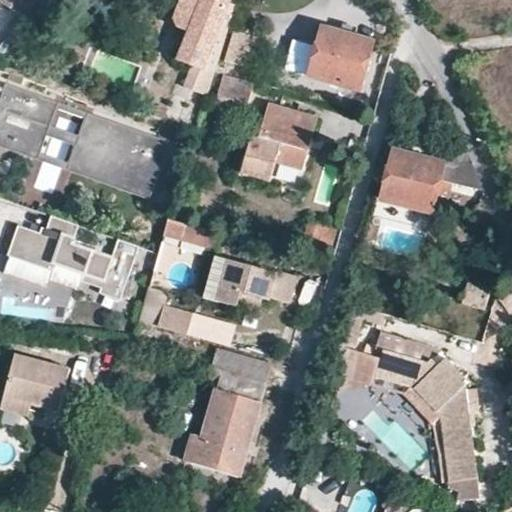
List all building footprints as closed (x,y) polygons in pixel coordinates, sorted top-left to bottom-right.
[(0,0),(0,4),(25,23),(29,16),(40,0),(0,0)] [(40,0),(29,16),(42,21),(54,2),(49,0),(40,0)] [(189,36),(180,59),(214,70),(236,2),(230,0),(180,0),(177,10),(182,11),(176,25),(177,33),(189,36)] [(322,29),(308,78),(360,92),(372,42),(322,29)] [(260,38),(234,31),(225,61),(252,68),(260,38)] [(217,95),(235,101),(232,111),(249,116),(252,105),(248,104),(253,85),(223,76),(217,95)] [(177,145),(6,84),(4,89),(53,106),(90,119),(175,149),(177,145)] [(46,125),(53,106),(4,89),(0,87),(0,140),(36,153),(42,134),(46,125)] [(194,128),(205,103),(170,91),(161,117),(194,128)] [(272,160),(301,168),(316,119),(270,104),(260,139),(252,137),(243,170),(267,177),(272,160)] [(175,149),(90,119),(84,138),(80,148),(73,167),(158,196),(175,149)] [(52,137),(55,128),(46,125),(42,134),(52,137)] [(80,148),(84,138),(74,135),(71,144),(80,148)] [(36,153),(0,140),(0,146),(43,162),(45,156),(36,153)] [(383,189),(381,197),(432,211),(435,200),(441,178),(482,190),(468,151),(444,163),(393,149),(389,170),(376,166),(371,186),(383,189)] [(158,196),(73,167),(64,163),(62,168),(157,202),(158,196)] [(71,245),(78,226),(50,216),(46,230),(41,228),(39,234),(17,226),(7,256),(51,271),(54,264),(83,274),(80,281),(100,288),(98,293),(119,301),(138,247),(117,240),(110,259),(71,245)] [(167,218),(163,234),(182,239),(186,224),(167,218)] [(324,227),(307,222),(302,239),(319,244),(324,227)] [(214,247),(218,233),(186,224),(182,239),(214,247)] [(228,264),(218,261),(207,301),(216,303),(228,264)] [(239,302),(241,294),(263,300),(264,297),(289,303),(296,278),(277,273),(276,276),(228,264),(216,303),(237,309),(239,302)] [(468,278),(469,279),(473,269),(464,266),(460,277),(468,278)] [(461,302),(486,309),(490,285),(469,279),(468,278),(461,302)] [(352,300),(355,291),(342,287),(339,296),(352,300)] [(143,322),(159,324),(163,295),(147,293),(143,322)] [(195,317),(166,309),(160,327),(190,335),(195,317)] [(352,348),(361,314),(347,311),(339,345),(352,348)] [(470,381),(447,358),(440,365),(434,359),(442,351),(418,339),(378,329),(374,346),(382,347),(380,355),(374,374),(412,385),(440,415),(449,480),(450,488),(459,490),(456,500),(481,497),(478,476),(472,425),(476,425),(474,413),(480,411),(479,403),(469,404),(467,390),(467,385),(470,381)] [(374,374),(380,355),(352,348),(339,345),(334,365),(326,395),(373,382),(374,374)] [(265,382),(270,365),(215,351),(211,367),(220,370),(265,382)] [(16,355),(3,398),(31,405),(49,410),(58,412),(69,368),(16,355)] [(265,382),(220,370),(203,439),(192,436),(185,461),(239,476),(265,382)] [(449,480),(440,415),(412,385),(374,374),(373,382),(403,392),(436,426),(438,435),(444,478),(444,480),(449,480)] [(479,403),(476,388),(467,390),(469,404),(479,403)] [(3,398),(1,409),(27,416),(29,412),(31,405),(3,398)] [(450,488),(447,487),(443,501),(455,504),(456,500),(459,490),(450,488)]
